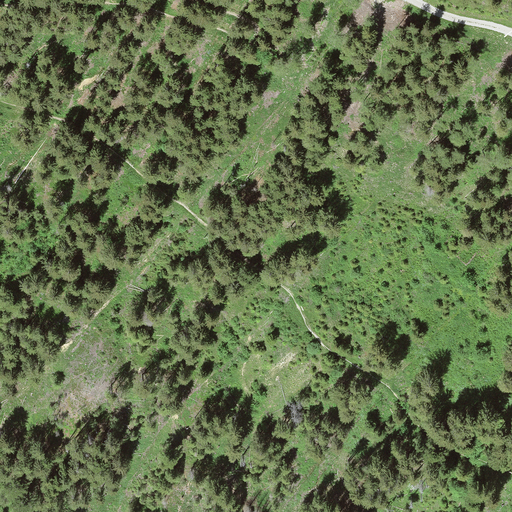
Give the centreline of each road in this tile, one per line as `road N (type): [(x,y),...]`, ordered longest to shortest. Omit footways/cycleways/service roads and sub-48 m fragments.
road 1 (track): [(511,473),(431,436),(387,384),(324,344),(282,286),(120,154),(75,125),(0,98)]
road 2 (track): [(0,2),(101,0),(257,36),(252,19),(205,0)]
